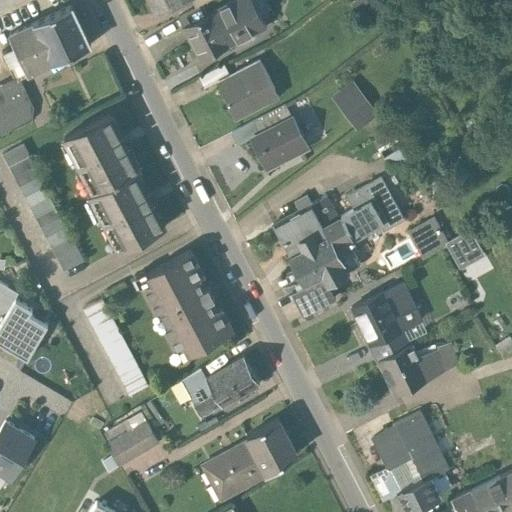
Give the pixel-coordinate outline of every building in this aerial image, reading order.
[(150,0),(157,13),(182,0),(150,0)] [(185,0),(191,10),(209,0),(185,0)] [(233,0),(212,11),(213,13),(230,44),(230,46),(265,27),(250,0),(233,0)] [(375,4),(371,0),(355,0),(352,3),(362,14),(375,4)] [(91,47),(71,5),(8,35),(14,48),(26,73),(27,76),(91,47)] [(203,18),(198,9),(179,19),(184,28),(184,27),(203,18)] [(230,44),(213,13),(203,18),(184,27),(200,59),(230,44)] [(26,73),(14,48),(2,53),(13,76),(16,75),(17,77),(26,73)] [(278,97),(258,59),(229,75),(218,80),(238,118),(278,97)] [(229,75),(223,64),(198,76),(204,88),(218,80),(229,75)] [(32,108),(17,77),(16,75),(13,76),(0,82),(1,84),(0,84),(0,137),(30,121),(32,108)] [(376,114),(352,82),(332,97),(356,128),(376,114)] [(237,144),(250,138),(291,117),(285,105),(231,132),(237,144)] [(64,136),(92,192),(135,170),(139,169),(110,113),(64,136)] [(307,145),(292,117),(291,117),(250,138),(264,166),(307,145)] [(30,155),(24,143),(3,154),(64,271),(84,260),(72,236),(70,237),(28,157),(30,155)] [(164,227),(135,170),(92,192),(90,195),(118,250),(164,227)] [(355,208),(339,217),(352,240),(375,227),(379,234),(404,221),(379,177),(348,194),(355,208)] [(326,195),(310,205),(321,226),(339,217),(326,195)] [(294,202),(298,211),(310,205),(305,196),(294,202)] [(298,211),(271,225),(303,285),(325,273),(328,279),(345,270),(342,265),(344,263),(336,249),(352,240),(339,217),(321,226),(310,205),(298,211)] [(434,217),(410,230),(423,255),(447,242),(434,217)] [(203,274),(190,251),(147,273),(151,280),(143,284),(158,312),(162,310),(168,322),(165,324),(178,350),(186,346),(189,353),(223,335),(219,328),(229,323),(221,308),(216,310),(210,299),(215,297),(209,285),(204,288),(198,277),(203,274)] [(328,279),(325,273),(303,285),(293,290),(304,310),(335,293),(328,279)] [(0,321),(1,323),(16,298),(18,294),(0,282),(0,321)] [(424,328),(401,283),(352,308),(377,357),(410,340),(408,336),(424,328)] [(148,385),(101,297),(83,308),(130,395),(148,385)] [(16,298),(1,323),(0,325),(0,342),(27,357),(45,324),(29,315),(33,308),(16,298)] [(410,340),(377,357),(387,376),(420,359),(419,357),(410,340)] [(439,350),(419,357),(420,359),(429,376),(458,361),(451,344),(438,347),(439,350)] [(260,383),(244,356),(206,379),(222,405),(260,383)] [(420,359),(387,376),(396,393),(429,376),(420,359)] [(222,405),(206,379),(201,369),(180,381),(201,417),(222,405)] [(154,435),(142,414),(105,435),(110,444),(108,445),(121,466),(159,444),(154,435)] [(446,466),(420,415),(376,437),(390,466),(401,488),(441,469),(446,466)] [(0,427),(0,471),(13,478),(37,436),(5,419),(0,427)] [(247,435),(248,438),(266,472),(296,454),(277,419),(247,435)] [(219,496),(266,472),(248,438),(202,462),(219,496)] [(401,488),(390,466),(371,475),(382,497),(394,491),(401,488)] [(448,483),(441,469),(401,488),(394,491),(404,511),(408,511),(440,497),(448,483)] [(511,511),(511,472),(475,490),(484,511),(494,511),(498,510),(499,511),(509,511),(511,511)] [(474,488),(453,498),(457,509),(458,511),(484,511),(475,490),(474,488)] [(115,511),(96,501),(89,511),(115,511)]
